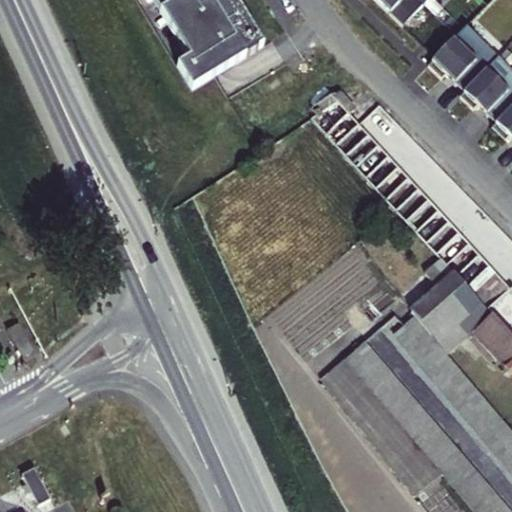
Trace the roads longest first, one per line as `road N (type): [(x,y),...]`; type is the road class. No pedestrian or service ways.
road 1 (tertiary): [(267,511),(151,251),(57,92)]
road 2 (tertiary): [(57,92),(235,511)]
road 3 (residential): [(308,0),(511,206)]
